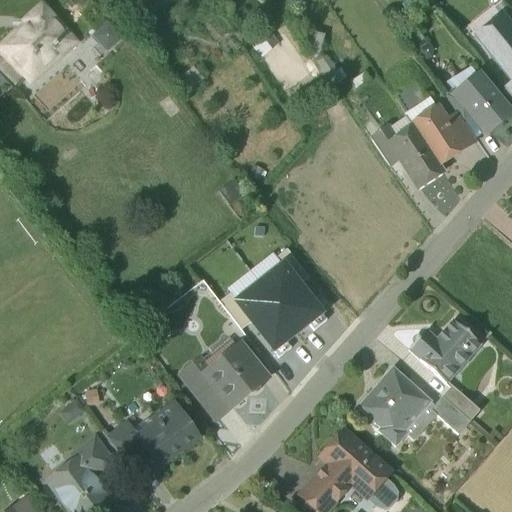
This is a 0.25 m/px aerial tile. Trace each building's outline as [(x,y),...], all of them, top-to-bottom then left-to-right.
[(42,12),(26,26),(28,27),(0,52),(30,86),(74,47),(42,12)] [(511,36),(499,20),(474,40),(511,87),(511,86),(511,36)] [(507,119),(477,83),(458,99),(457,100),(467,111),(466,112),(471,118),(470,119),(471,121),(485,137),(507,119)] [(511,86),(511,87),(503,94),(511,106),(511,86)] [(467,111),(457,100),(458,99),(454,93),(442,101),(455,119),(461,129),(471,121),(470,119),(471,118),(466,112),(467,111)] [(444,126),(435,113),(409,131),(411,135),(435,170),(461,153),(444,126)] [(461,129),(455,119),(444,126),(461,152),(472,144),(461,129)] [(403,123),(381,137),(389,149),(411,135),(409,131),(403,123)] [(435,170),(411,135),(389,149),(388,150),(397,163),(396,163),(397,164),(416,194),(440,178),(435,170)] [(381,137),(369,145),(387,171),(397,164),(396,163),(397,163),(388,150),(389,149),(381,137)] [(249,205),(233,182),(222,189),(220,187),(210,193),(227,219),(249,205)] [(280,274),(294,293),(306,284),(285,256),(273,265),(280,274)] [(258,291),(296,341),(318,324),(294,293),(280,274),(258,291)] [(273,358),(296,341),(258,291),(235,309),(250,327),(273,358)] [(239,336),(250,327),(235,309),(228,300),(217,308),(239,336)] [(450,328),(434,347),(422,337),(405,357),(443,391),(477,352),(468,344),(468,338),(463,334),(458,335),(450,328)] [(234,352),(205,375),(208,379),(206,380),(218,395),(230,410),(245,398),(255,398),(259,395),(259,386),(261,384),(234,352)] [(205,375),(198,367),(181,381),(202,407),(218,395),(206,380),(208,379),(205,375)] [(428,409),(390,375),(355,415),(378,435),(375,438),(393,454),(404,441),(402,439),(428,409)] [(477,418),(450,393),(441,404),(468,428),(477,418)] [(218,395),(202,407),(214,422),(230,410),(218,395)] [(468,428),(441,404),(429,417),(456,441),(468,428)] [(194,445),(169,413),(154,425),(158,430),(157,431),(160,435),(141,449),(139,450),(142,454),(157,474),(194,445)] [(127,430),(106,446),(122,468),(142,454),(139,450),(141,449),(127,430)] [(387,478),(341,438),(318,463),(326,470),(298,501),(310,511),(327,511),(353,483),(370,497),(387,478)] [(93,447),(74,462),(77,467),(79,466),(92,483),(110,470),(93,447)] [(92,483),(79,466),(77,467),(58,481),(67,493),(57,500),(65,511),(105,511),(110,509),(92,483)] [(258,483),(255,487),(264,493),(266,489),(258,483)]
